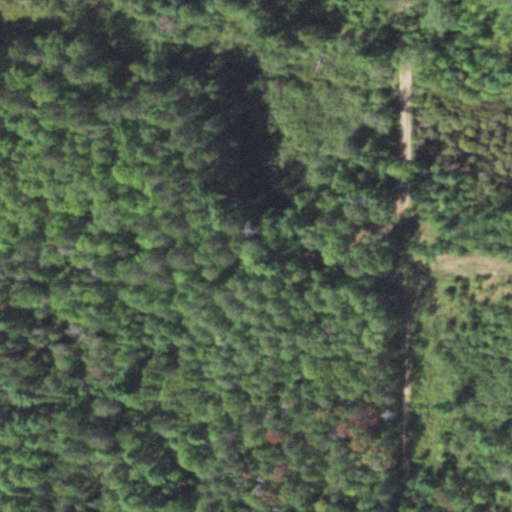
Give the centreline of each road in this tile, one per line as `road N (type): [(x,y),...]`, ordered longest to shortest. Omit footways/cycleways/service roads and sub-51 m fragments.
road 1 (track): [(420,484),(342,470),(300,446),(167,239),(71,198),(0,128)]
road 2 (track): [(419,511),(410,0)]
